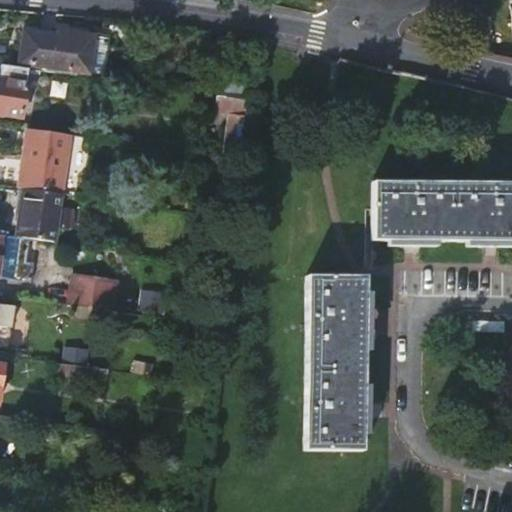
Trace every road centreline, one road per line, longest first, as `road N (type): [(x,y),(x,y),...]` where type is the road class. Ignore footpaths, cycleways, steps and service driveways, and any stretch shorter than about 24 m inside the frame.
road 1 (secondary): [(84,0),(353,42)]
road 2 (residential): [(511,472),(431,451),(418,437),(410,414),(408,312)]
road 3 (secondary): [(353,42),(511,76)]
